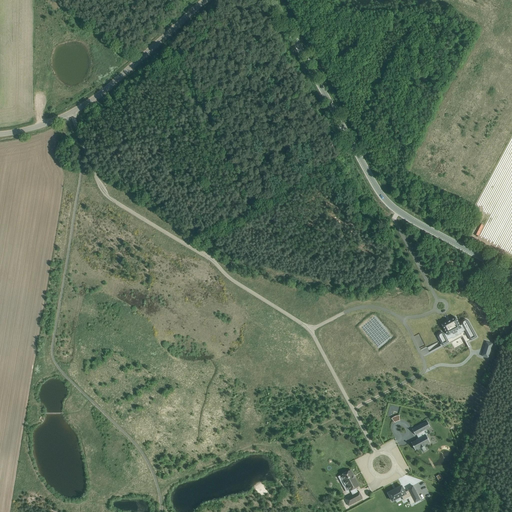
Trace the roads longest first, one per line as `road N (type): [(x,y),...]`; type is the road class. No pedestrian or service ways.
road 1 (secondary): [(511,273),(410,219),(380,194),(273,0)]
road 2 (unclassified): [(71,112),(110,198),(310,329)]
road 3 (unclassified): [(71,112),(208,0)]
road 4 (residential): [(400,318),(423,371),(352,409)]
